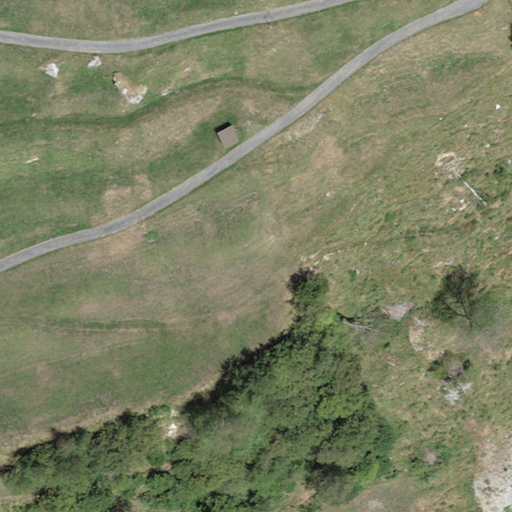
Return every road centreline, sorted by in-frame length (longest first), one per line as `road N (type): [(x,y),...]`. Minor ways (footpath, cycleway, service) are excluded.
road 1 (track): [(475,0),(365,56),(170,197),(0,267)]
road 2 (track): [(0,37),(111,47),(335,0)]
